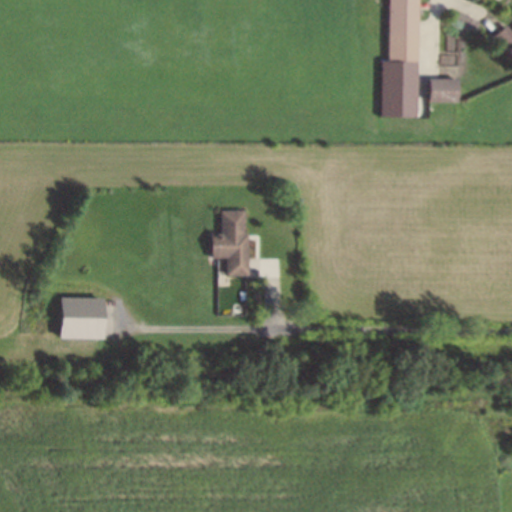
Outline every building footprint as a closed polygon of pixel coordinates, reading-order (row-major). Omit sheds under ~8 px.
[(387,0),(418,0),(418,62),(387,62),(387,0)] [(511,56),(492,35),(506,23),(511,29),(511,28),(511,56)] [(428,77),(428,101),(457,101),(457,78),(428,77)] [(244,210),(244,234),(249,234),(249,273),(227,274),(227,257),(211,257),(211,233),(221,233),(221,210),(244,210)] [(59,296),(59,336),(106,338),(106,297),(59,296)]
